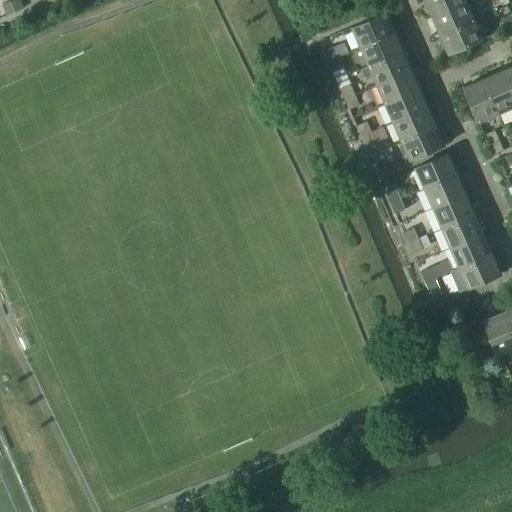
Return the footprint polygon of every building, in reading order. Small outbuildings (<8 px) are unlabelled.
[(14,0),(2,5),(7,15),(23,8),(18,0),(14,0)] [(424,0),(431,16),(466,1),(465,0),(424,0)] [(468,0),(466,1),(431,16),(440,35),(475,20),(470,10),(476,8),(472,0),(468,0)] [(351,28),(360,47),(395,32),(386,13),(351,28)] [(501,19),(505,30),(511,26),(511,17),(511,14),(501,19)] [(475,20),(440,35),(448,55),(483,39),(475,20)] [(360,47),(368,66),(403,51),(395,32),(360,47)] [(324,50),(328,61),(339,57),(334,46),(324,50)] [(372,75),(376,85),(411,70),(403,51),(368,66),(368,67),(361,70),(364,78),(372,75)] [(339,57),(328,61),(333,72),(344,68),(339,57)] [(511,66),(503,70),(511,91),(511,66)] [(376,85),(385,104),(420,89),(411,70),(376,85)] [(511,91),(503,70),(483,79),(498,114),(511,107),(511,91)] [(483,79),(463,88),(478,123),(498,114),(483,79)] [(340,88),(345,99),(355,94),(351,84),(340,88)] [(385,104),(393,123),(428,108),(420,89),(385,104)] [(355,94),(345,99),(349,109),(360,105),(355,94)] [(393,123),(401,142),(436,127),(428,108),(393,123)] [(356,126),(360,137),(371,132),(366,122),(356,126)] [(436,127),(401,142),(409,161),(444,145),(436,127)] [(371,132),(360,137),(365,147),(375,143),(371,132)] [(497,140),(487,144),(492,155),(502,151),(497,140)] [(415,168),(424,188),(457,174),(448,154),(415,168)] [(388,170),(383,160),(373,164),(377,175),(388,170)] [(424,188),(433,208),(466,194),(457,174),(424,188)] [(385,193),(390,204),(400,199),(396,189),(385,193)] [(433,208),(441,228),(474,214),(466,194),(433,208)] [(400,199),(390,204),(395,214),(405,210),(400,199)] [(441,228),(450,248),(483,234),(474,214),(441,228)] [(403,233),(407,243),(418,239),(413,228),(403,233)] [(459,268),(492,254),(483,234),(450,248),(459,268)] [(418,239),(407,243),(412,254),(422,249),(418,239)] [(501,274),(492,254),(459,268),(452,271),(450,272),(459,293),(468,289),(501,274)] [(434,266),(420,272),(425,283),(435,278),(435,279),(438,277),(450,272),(452,271),(448,260),(434,266)] [(435,278),(425,283),(429,293),(439,289),(435,279),(435,278)] [(511,308),(502,313),(511,335),(511,308)] [(511,347),(511,335),(502,313),(482,322),(497,355),(511,347)]
